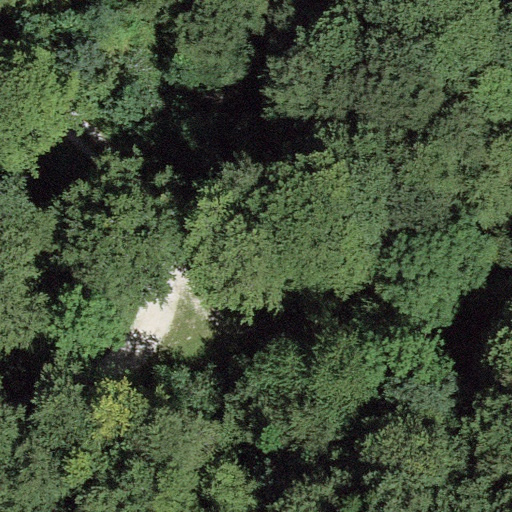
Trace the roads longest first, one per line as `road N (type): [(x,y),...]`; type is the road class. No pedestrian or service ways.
road 1 (track): [(0,413),(210,343),(170,210),(143,176),(0,69)]
road 2 (track): [(210,343),(511,343)]
